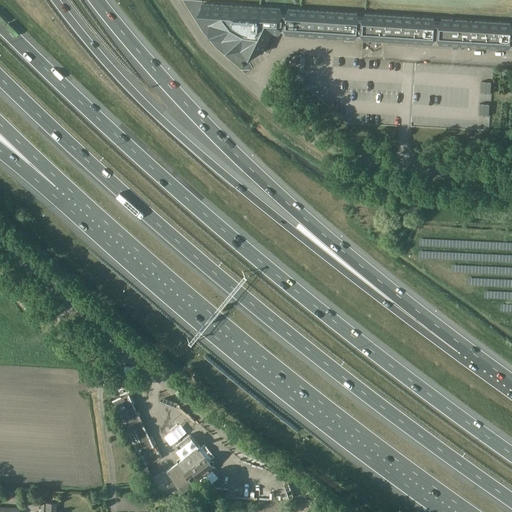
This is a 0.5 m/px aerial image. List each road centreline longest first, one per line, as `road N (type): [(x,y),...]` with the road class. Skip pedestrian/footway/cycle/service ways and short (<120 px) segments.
road 1 (motorway): [(511,452),(182,196),(0,24)]
road 2 (motorway): [(0,76),(165,232),(511,501)]
road 3 (motorway): [(448,344),(327,260),(153,115),(53,0)]
road 4 (motorway): [(71,192),(175,284),(466,511)]
road 5 (motorway): [(448,344),(295,219),(211,138),(91,0)]
road 6 (unclassified): [(172,0),(253,96),(332,152),(407,168),(511,174)]
road 7 (unclassified): [(339,511),(131,339)]
road 8 (unclassified): [(107,511),(100,394),(131,339)]
road 9 (unclassified): [(0,240),(131,339)]
